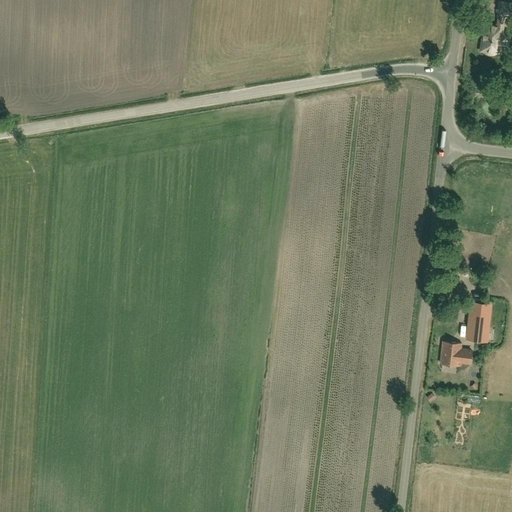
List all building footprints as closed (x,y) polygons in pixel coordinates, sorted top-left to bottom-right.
[(498,15),(505,16),(511,16),(511,4),(506,4),(500,3),(498,15)] [(481,50),(484,51),(485,52),(486,52),(487,53),(488,53),(489,53),(491,54),(492,53),(493,53),(494,53),(495,52),(496,52),(499,53),(500,44),(507,45),(508,34),(502,33),(501,33),(502,27),(500,26),(497,26),(486,25),(484,24),(482,39),(481,50)] [(443,274),(441,298),(448,299),(451,275),(443,274)] [(469,326),(485,327),(486,303),(470,302),(469,326)] [(469,363),(471,350),(460,349),(461,343),(442,341),(440,362),(459,364),(459,362),(469,363)]
